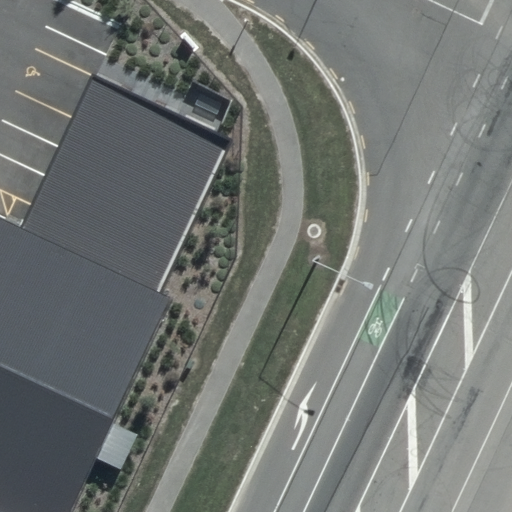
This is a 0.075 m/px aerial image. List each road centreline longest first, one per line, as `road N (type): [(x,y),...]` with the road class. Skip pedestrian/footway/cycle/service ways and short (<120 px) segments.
road 1 (secondary): [(377,511),(511,225)]
road 2 (unclassified): [(401,0),(511,50)]
